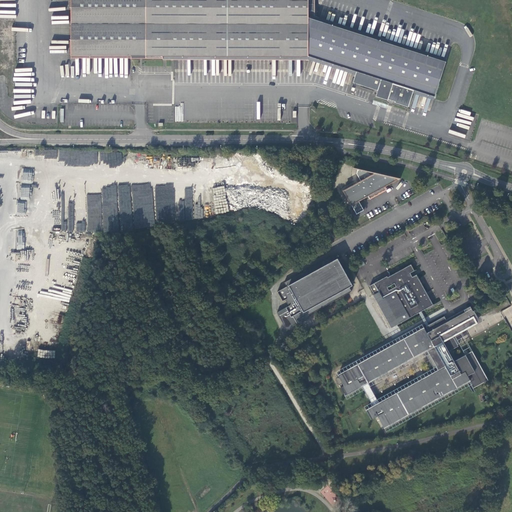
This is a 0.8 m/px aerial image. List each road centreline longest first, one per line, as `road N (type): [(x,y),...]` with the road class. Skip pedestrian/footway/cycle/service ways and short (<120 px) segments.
road 1 (secondary): [(0,134),(342,142),(511,188)]
road 2 (unknown): [(0,158),(211,184)]
